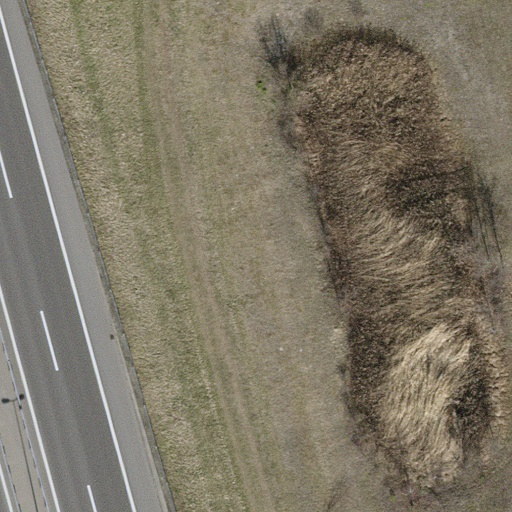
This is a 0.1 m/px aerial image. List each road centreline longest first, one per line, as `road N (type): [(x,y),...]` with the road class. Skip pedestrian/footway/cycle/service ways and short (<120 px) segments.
road 1 (track): [(162,0),(175,149),(270,511)]
road 2 (motorway): [(97,511),(0,146)]
